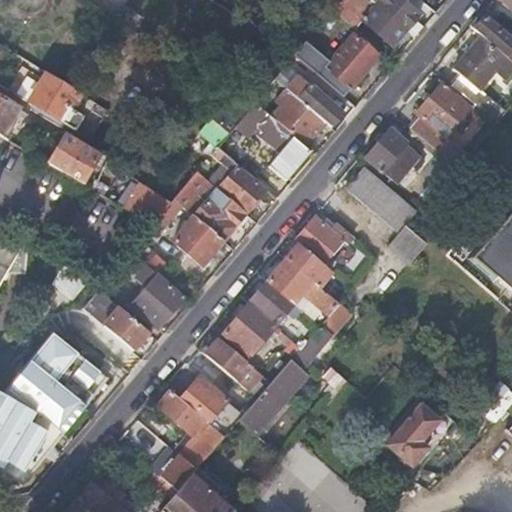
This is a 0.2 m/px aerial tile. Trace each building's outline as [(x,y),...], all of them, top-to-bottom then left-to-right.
[(362,18),(340,0),(338,0),(332,8),(354,28),(362,18)] [(371,0),(375,3),(406,28),(409,32),(414,35),(422,26),(413,19),(418,13),(402,0),(371,0)] [(511,42),(479,15),(469,26),(468,26),(479,35),(504,57),(511,62),(511,0),(500,0),(511,9),(511,42)] [(406,28),(375,3),(362,18),(392,44),(397,38),(401,42),(409,32),(406,28)] [(293,55),(342,96),(349,87),(377,55),(352,34),(328,61),(300,37),(288,50),(293,55)] [(504,57),(479,35),(451,69),(457,73),(448,85),(491,121),(501,110),(477,90),(492,71),(504,57)] [(511,71),(511,62),(504,57),(492,71),(504,81),(511,71)] [(81,92),(71,86),(46,70),(28,99),(73,127),(82,115),(71,108),(81,92)] [(323,119),(331,126),(341,113),(297,75),(292,81),(279,71),(273,77),(292,93),(298,98),(323,119)] [(253,91),(235,78),(227,90),(231,92),(246,102),(253,91)] [(418,116),(408,128),(453,166),(464,154),(443,136),(467,107),(438,83),(414,112),(418,116)] [(250,105),(246,102),(231,92),(196,132),(208,142),(202,149),(209,154),(235,123),(250,105)] [(286,129),(303,143),(323,119),(298,98),(292,93),(271,117),(286,129)] [(0,94),(0,133),(1,134),(7,138),(9,133),(3,129),(17,105),(0,94)] [(253,101),(250,105),(235,123),(250,136),(259,126),(264,131),(260,135),(280,151),(268,165),(285,179),(309,150),(284,131),(286,129),(271,117),(253,101)] [(388,129),(364,158),(395,183),(418,155),(388,129)] [(64,133),(48,162),(82,182),(99,154),(64,133)] [(265,188),(226,154),(220,161),(232,171),(217,189),(244,212),(265,188)] [(405,201),(362,166),(344,188),(397,232),(385,246),(407,264),(425,243),(403,225),(416,210),(405,201)] [(187,180),(177,193),(187,201),(197,188),(187,180)] [(48,181),(37,200),(56,212),(50,223),(69,235),(87,204),(48,181)] [(209,198),(194,216),(222,239),(244,212),(217,189),(212,185),(204,194),(209,198)] [(411,194),(405,201),(416,210),(422,203),(411,194)] [(182,206),(173,198),(152,223),(162,231),(182,206)] [(511,213),(472,259),(511,292),(511,213)] [(222,239),(194,216),(173,241),(201,264),(222,239)] [(313,216),(292,241),(296,245),(321,266),(342,241),(347,244),(351,239),(333,224),(328,229),(313,216)] [(0,224),(0,405),(1,404),(0,403),(0,281),(5,272),(24,273),(26,252),(33,244),(0,224)] [(140,237),(130,249),(144,261),(158,272),(168,259),(156,251),(157,250),(140,237)] [(318,287),(329,273),(321,266),(296,245),(284,259),(318,287)] [(130,249),(101,284),(97,289),(108,298),(110,300),(144,261),(130,249)] [(318,287),(284,259),(266,281),(292,303),(301,293),(327,315),(337,303),(318,287)] [(64,263),(0,374),(0,403),(1,404),(19,383),(42,354),(82,307),(97,289),(101,284),(64,263)] [(158,272),(130,304),(157,327),(185,295),(158,272)] [(266,281),(247,303),(273,325),(292,303),(266,281)] [(108,298),(97,289),(82,307),(93,316),(108,298)] [(351,315),(338,302),(337,303),(327,315),(318,326),(299,348),(292,356),(269,382),(238,419),(254,434),(303,376),(300,374),(351,315)] [(273,325),(247,303),(222,333),(248,355),(270,329),(287,344),(283,348),(292,356),(299,348),(273,325)] [(102,325),(115,335),(133,351),(148,331),(118,306),(102,325)] [(82,307),(42,354),(76,382),(115,335),(102,325),(93,316),(82,307)] [(115,335),(76,382),(102,404),(141,358),(133,351),(115,335)] [(203,355),(235,381),(249,365),(217,339),(203,355)] [(42,354),(19,383),(36,396),(79,432),(102,404),(76,382),(42,354)] [(345,380),(329,366),(320,376),(328,383),(321,390),(330,397),(345,380)] [(203,420),(207,423),(226,400),(198,377),(179,400),(203,420)] [(500,380),(479,402),(489,411),(509,389),(500,380)] [(19,383),(1,404),(0,405),(0,425),(7,431),(36,396),(19,383)] [(179,400),(169,391),(156,407),(189,436),(203,420),(179,400)] [(398,454),(409,464),(411,465),(425,448),(418,442),(437,420),(419,405),(386,444),(398,454)] [(189,436),(199,444),(212,428),(207,423),(203,420),(189,436)] [(166,482),(176,491),(195,469),(222,437),(212,428),(199,444),(166,482)] [(0,443),(0,465),(11,453),(0,443)] [(408,465),(409,464),(398,454),(398,459),(404,464),(408,465)] [(231,511),(211,494),(217,488),(195,469),(176,491),(159,510),(161,511),(231,511)] [(123,511),(90,483),(64,511),(123,511)]
